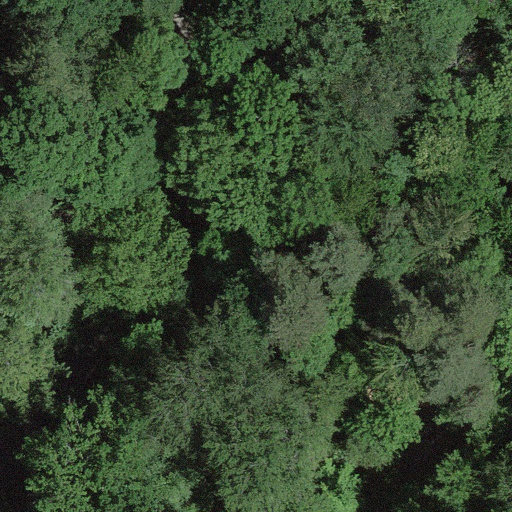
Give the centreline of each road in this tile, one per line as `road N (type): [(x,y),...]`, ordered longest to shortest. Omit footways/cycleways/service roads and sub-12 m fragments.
road 1 (track): [(25,461),(82,375),(110,305),(158,223),(177,95),(177,0)]
road 2 (track): [(158,223),(0,203)]
